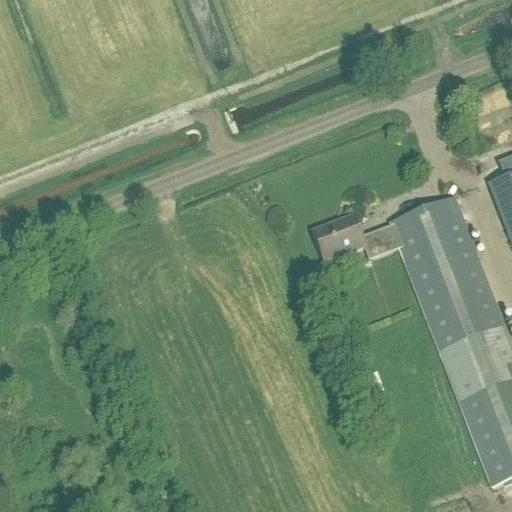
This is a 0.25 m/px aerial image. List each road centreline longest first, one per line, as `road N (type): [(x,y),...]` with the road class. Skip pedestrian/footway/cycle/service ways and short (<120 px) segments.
road 1 (unclassified): [(0,249),(511,51)]
road 2 (track): [(0,188),(481,0)]
